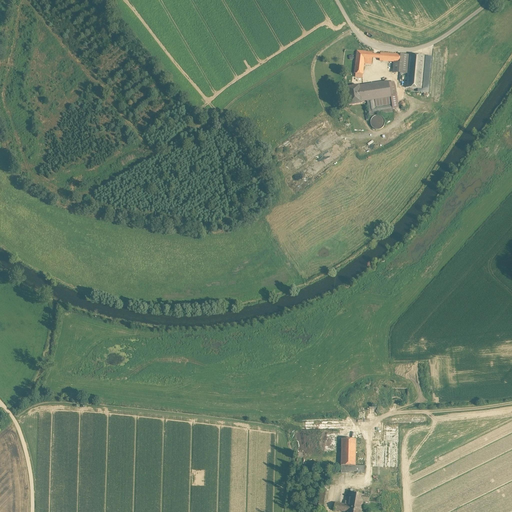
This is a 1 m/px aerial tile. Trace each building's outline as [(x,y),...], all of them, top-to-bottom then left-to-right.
[(366,52),(357,51),(355,66),(364,67),(365,59),(366,52)] [(401,55),(366,52),(365,59),(379,61),(400,63),(401,55)] [(424,57),(409,55),(408,70),(407,80),(406,88),(421,90),(424,57)] [(364,67),(355,66),(354,74),(363,74),(364,67)] [(389,83),(359,87),(362,101),(367,101),(369,116),(392,113),(391,105),(376,107),(375,100),(391,97),(389,83)] [(359,86),(346,88),(349,106),(362,104),(362,101),(359,87),(359,86)] [(384,126),(385,123),(384,120),(383,118),(380,116),(377,116),(375,117),(372,118),(371,120),(370,123),(371,126),(372,128),(375,130),(378,130),(380,130),(383,128),(384,126)] [(302,154),(288,164),(294,172),(307,163),(302,154)] [(385,441),(373,441),(372,467),(391,467),(391,468),(392,468),(393,467),(398,467),(399,426),(386,426),(385,441)] [(337,432),(303,431),(302,451),(336,452),(337,432)] [(362,440),(341,440),(341,466),(365,466),(365,456),(361,456),(362,440)] [(365,466),(341,466),(341,472),(365,474),(365,466)] [(351,493),(349,505),(335,503),(334,510),(344,511),(351,511),(353,504),(362,506),(362,505),(363,502),(365,502),(369,503),(370,496),(351,493)]
